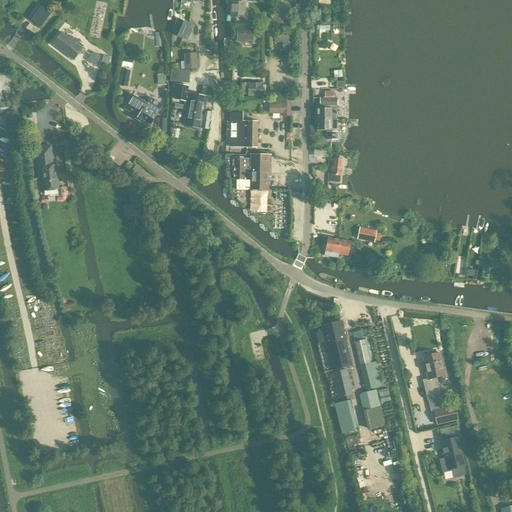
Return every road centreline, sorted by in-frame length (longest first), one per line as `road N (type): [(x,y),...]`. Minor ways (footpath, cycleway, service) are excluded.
road 1 (residential): [(0,48),(293,273)]
road 2 (unclassified): [(293,273),(307,227),(305,0)]
road 3 (residential): [(293,273),(342,296),(511,320)]
